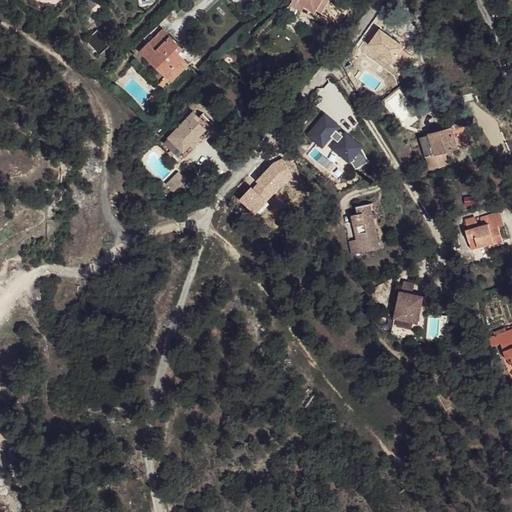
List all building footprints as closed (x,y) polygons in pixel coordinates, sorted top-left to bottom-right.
[(96,0),(90,0),(87,3),(93,9),(100,4),(96,0)] [(308,0),(305,6),(322,16),(331,0),(308,0)] [(169,31),(146,54),(170,77),(187,62),(181,57),(176,52),(182,46),(169,31)] [(182,46),(176,52),(181,57),(187,51),(182,46)] [(187,62),(170,77),(177,83),(193,68),(187,62)] [(305,135),(322,150),(327,144),(357,171),(372,156),(325,113),(305,135)] [(196,114),(173,137),(181,145),(188,139),(194,145),(206,129),(200,124),(202,120),(196,114)] [(452,128),(420,140),(427,156),(449,149),(457,146),(452,128)] [(181,145),(173,137),(169,141),(177,149),(181,145)] [(188,139),(181,145),(192,155),(198,149),(194,145),(188,139)] [(183,164),(192,155),(181,145),(177,149),(169,141),(165,147),(183,164)] [(449,149),(427,156),(433,175),(451,168),(449,164),(454,162),(449,149)] [(178,172),(165,184),(172,192),(185,179),(178,172)] [(353,244),(357,259),(387,251),(377,206),(358,210),(361,218),(355,218),(361,242),(353,244)] [(482,223),(465,228),(471,247),(488,242),(490,247),(504,242),(499,227),(505,225),(500,211),(480,217),(482,223)] [(423,296),(400,291),(394,319),(418,323),(423,296)] [(511,328),(511,327),(492,335),(494,340),(503,338),(510,354),(511,353),(511,328)]
